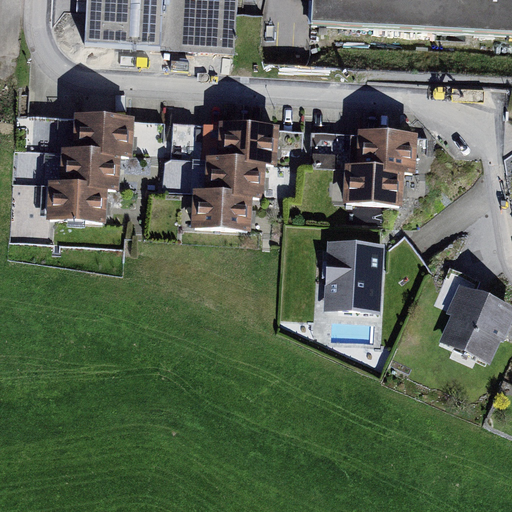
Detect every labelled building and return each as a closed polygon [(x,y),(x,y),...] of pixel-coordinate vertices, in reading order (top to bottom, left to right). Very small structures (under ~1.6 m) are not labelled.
[(76,0),(73,57),(232,65),(233,49),(234,0),(76,0)] [(511,39),(511,0),(314,0),(313,28),(511,39)] [(131,164),(132,131),(72,129),(71,163),(120,164),(131,164)] [(275,174),(276,141),(216,139),(215,173),(264,174),(275,174)] [(417,177),(418,144),(358,142),(357,175),(406,177),(417,177)] [(119,198),(120,164),(71,163),(60,162),(59,196),(107,197),(119,198)] [(263,207),(264,174),(215,173),(204,172),(203,206),(251,207),(263,207)] [(405,210),(406,177),(357,175),(346,175),(345,208),(405,210)] [(106,231),(107,197),(59,196),(47,195),(46,229),(106,231)] [(250,241),(251,207),(203,206),(191,205),(190,239),(250,241)] [(381,319),(384,251),(328,248),(325,316),(381,319)] [(488,371),(511,319),(511,316),(463,294),(438,349),(488,371)]
